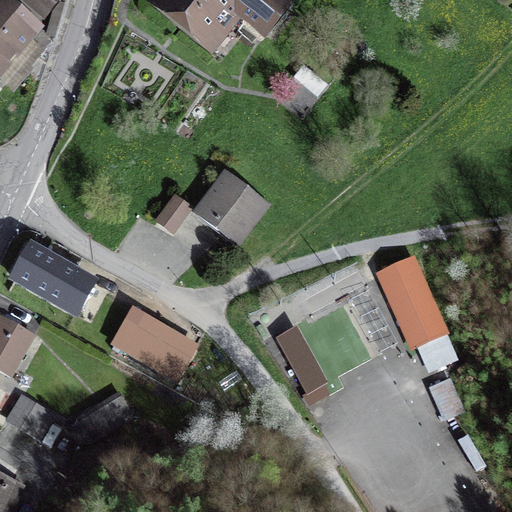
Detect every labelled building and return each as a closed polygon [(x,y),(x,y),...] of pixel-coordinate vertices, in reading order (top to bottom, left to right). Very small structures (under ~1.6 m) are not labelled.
[(0,0),(0,71),(40,27),(10,0),(0,0)] [(60,0),(25,0),(47,17),(60,0)] [(295,0),(151,0),(218,52),(242,22),(269,44),(301,4),(295,0)] [(242,240),(272,199),(225,164),(194,205),(242,240)] [(170,197),(154,221),(172,233),(188,208),(170,197)] [(70,313),(93,273),(32,238),(9,278),(70,313)] [(416,347),(447,331),(408,259),(377,276),(416,347)] [(173,376),(196,338),(131,300),(109,338),(173,376)] [(0,372),(11,379),(36,338),(0,316),(0,372)] [(40,438),(54,413),(20,394),(6,418),(40,438)] [(132,419),(116,394),(69,424),(85,449),(132,419)] [(0,511),(6,511),(19,482),(0,474),(0,511)]
